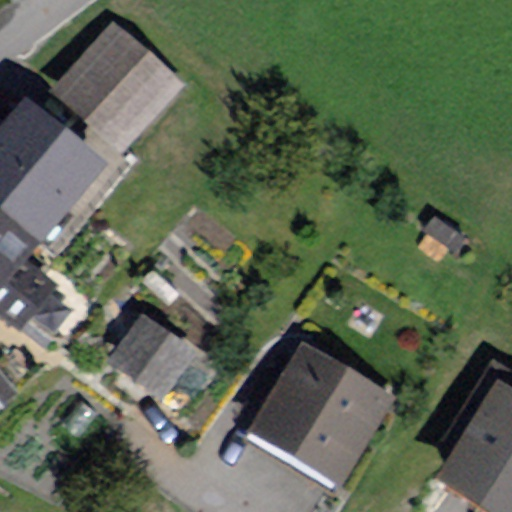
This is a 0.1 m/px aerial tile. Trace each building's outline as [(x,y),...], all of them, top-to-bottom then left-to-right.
[(7,0),(21,15),(37,0),(7,0)] [(186,88),(113,27),(53,97),(126,158),(186,88)] [(119,167),(39,104),(0,153),(0,305),(27,327),(56,290),(35,274),(119,167)] [(123,361),(160,387),(183,355),(146,329),(123,361)] [(408,403),(304,342),(246,440),(350,502),(408,403)] [(0,376),(0,406),(14,394),(0,376)] [(511,511),(511,390),(504,386),(440,490),(477,511),(511,511)]
